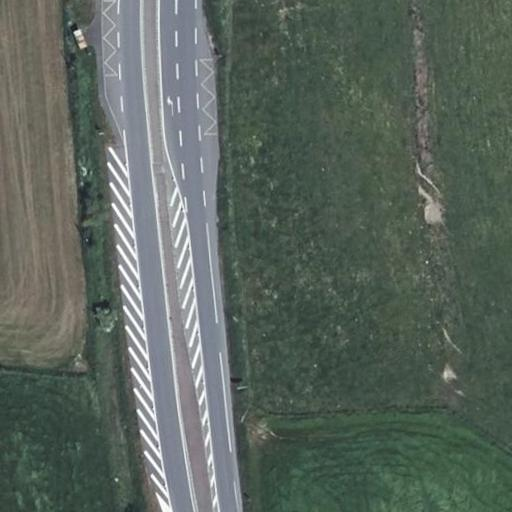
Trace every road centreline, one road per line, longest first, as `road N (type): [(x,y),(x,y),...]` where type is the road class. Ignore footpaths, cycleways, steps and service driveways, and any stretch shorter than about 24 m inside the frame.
road 1 (secondary): [(237,511),(195,219),(182,0)]
road 2 (secondary): [(139,0),(164,421),(185,511)]
